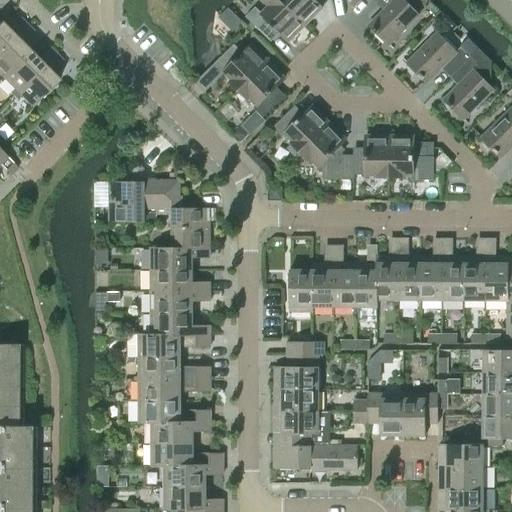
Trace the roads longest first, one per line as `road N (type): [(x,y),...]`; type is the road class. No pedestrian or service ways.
road 1 (residential): [(249,509),(248,217)]
road 2 (residential): [(248,217),(480,220)]
road 3 (residential): [(405,99),(336,29),(297,66),(334,100)]
road 4 (residential): [(248,217),(243,179),(135,67)]
road 5 (residential): [(480,220),(481,178),(405,99)]
road 6 (residential): [(31,170),(135,67)]
